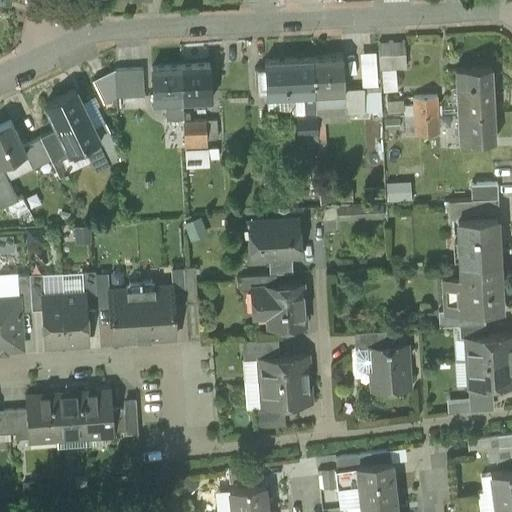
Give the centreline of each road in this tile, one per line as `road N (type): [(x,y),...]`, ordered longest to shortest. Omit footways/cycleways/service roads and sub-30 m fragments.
road 1 (residential): [(511,415),(190,449),(182,357),(0,370)]
road 2 (residential): [(88,36),(511,14)]
road 3 (unknown): [(317,223),(332,436)]
